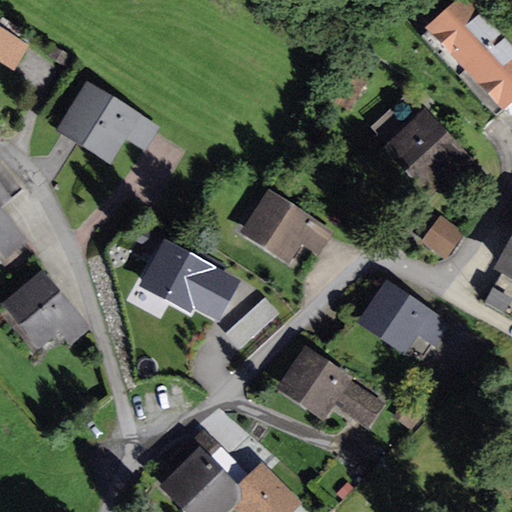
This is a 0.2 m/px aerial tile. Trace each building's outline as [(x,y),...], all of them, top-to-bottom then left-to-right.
[(511,102),(511,43),(472,0),(455,0),(426,26),(503,110),(511,102)] [(28,45),(0,27),(0,62),(12,70),(28,45)] [(367,79),(349,69),(332,99),(349,110),(367,79)] [(159,127),(87,83),(58,130),(111,163),(126,139),(145,151),(159,127)] [(425,109),(385,147),(433,198),(452,181),(464,194),(486,173),(425,109)] [(0,253),(4,259),(27,240),(1,208),(12,199),(11,197),(21,188),(0,163),(0,253)] [(334,231),(268,189),(240,233),(289,264),(302,244),(319,255),(334,231)] [(464,233),(440,215),(420,243),(444,260),(464,233)] [(154,249),(160,238),(141,227),(135,239),(154,249)] [(511,232),(492,268),(511,278),(511,232)] [(194,255),(164,238),(138,286),(191,315),(194,309),(219,322),(241,281),(224,272),(227,265),(197,249),(194,255)] [(41,269),(1,304),(29,336),(21,343),(32,355),(59,332),(71,345),(92,327),(41,269)] [(452,324),(384,279),(356,322),(405,354),(418,336),(436,348),(452,324)] [(279,313),(264,297),(224,334),(239,350),(279,313)] [(359,380),(304,344),(274,389),(323,421),(338,399),(345,404),(342,410),(368,427),(385,402),(357,384),(359,380)] [(419,414),(400,402),(395,411),(413,422),(419,414)] [(173,470),(158,485),(184,511),(228,511),(233,507),(242,499),(240,485),(238,484),(211,456),(221,447),(203,428),(166,464),(173,470)] [(248,474),(221,447),(211,456),(238,484),(248,474)] [(248,474),(238,484),(240,485),(242,499),(233,507),(237,511),(293,511),(302,503),(261,461),(248,474)] [(343,498),(351,488),(347,485),(339,494),(343,498)]
